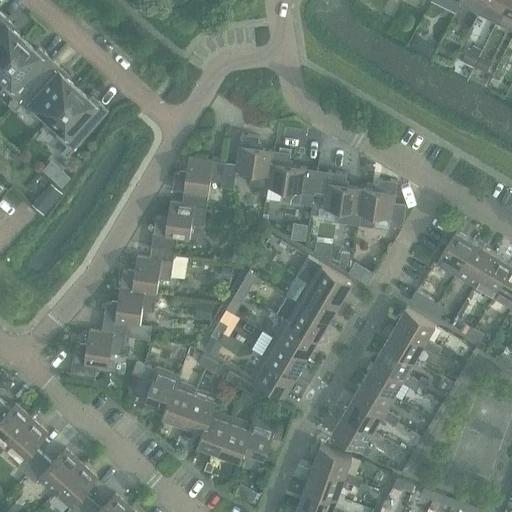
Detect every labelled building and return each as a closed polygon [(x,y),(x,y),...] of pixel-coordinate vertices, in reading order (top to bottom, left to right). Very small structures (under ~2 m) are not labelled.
[(461,0),(461,1),(479,10),(483,0),(461,0)] [(483,0),(479,10),(497,19),(506,0),(483,0)] [(511,0),(506,0),(497,19),(511,26),(511,0)] [(0,65),(23,39),(11,28),(14,25),(0,13),(0,65)] [(8,103),(12,106),(52,60),(37,47),(35,50),(23,39),(0,65),(0,78),(5,83),(2,86),(14,97),(8,103)] [(471,49),(464,62),(473,66),(480,53),(471,49)] [(479,55),(475,64),(484,68),(489,59),(479,55)] [(77,87),(65,77),(67,74),(52,60),(12,106),(15,109),(21,103),(33,113),(35,110),(46,120),(77,87)] [(88,98),(77,87),(46,120),(58,131),(55,134),(67,145),(61,151),(65,155),(107,109),(91,95),(88,98)] [(251,171),(249,183),(268,186),(273,150),(257,148),(259,136),(241,133),(237,163),(225,161),(222,180),(221,185),(233,187),(236,169),(251,171)] [(268,186),(266,198),(300,203),(300,202),(312,204),(313,193),(317,169),(289,164),(290,153),(273,150),(268,186)] [(184,191),(182,202),(182,203),(206,206),(210,179),(222,180),(225,161),(189,156),(186,173),(174,171),(172,189),(184,191)] [(317,169),(313,193),(325,195),(323,207),(320,206),(318,218),(355,223),(361,187),(345,185),(347,173),(317,169)] [(62,170),(54,179),(60,185),(68,176),(62,170)] [(391,216),(389,225),(402,227),(406,203),(393,201),(397,181),(379,178),(377,190),(361,187),(355,223),(374,226),(376,214),(391,216)] [(40,196),(33,204),(42,211),(48,204),(40,196)] [(189,238),(191,223),(203,225),(206,206),(182,203),(182,202),(170,200),(167,217),(156,215),(151,244),(175,248),(177,237),(189,238)] [(456,230),(437,262),(456,273),(475,241),(456,230)] [(456,273),(475,284),(494,252),(475,241),(456,273)] [(174,255),(175,248),(151,244),(149,257),(137,255),(135,272),(123,270),(120,287),(156,292),(158,277),(170,279),(171,275),(185,277),(188,256),(174,255)] [(264,245),(259,253),(267,257),(272,249),(264,245)] [(234,248),(232,261),(241,263),(243,249),(234,248)] [(272,249),(267,257),(275,262),(279,254),(272,249)] [(342,251),(340,264),(348,265),(350,252),(342,251)] [(511,262),(494,252),(475,284),(493,295),(511,263),(511,262)] [(255,260),(263,265),(267,257),(259,253),(255,260)] [(340,300),(351,281),(308,255),(297,275),(307,280),(340,300)] [(350,271),(369,283),(377,270),(357,259),(350,271)] [(511,263),(493,295),(511,306),(511,305),(511,263)] [(223,267),(222,277),(231,278),(232,268),(223,267)] [(249,271),(237,290),(245,294),(256,275),(249,271)] [(297,275),(285,294),(287,294),(295,299),(296,299),(329,319),(340,300),(307,280),(297,275)] [(106,301),(102,331),(125,335),(125,334),(150,338),(152,324),(140,323),(142,309),(153,311),(156,292),(120,287),(118,303),(106,301)] [(439,302),(416,289),(410,300),(432,313),(439,302)] [(227,308),(235,313),(245,294),(237,290),(227,308)] [(276,312),(285,318),(318,337),(329,319),(296,299),(295,299),(287,294),(276,312)] [(199,302),(197,317),(211,319),(213,304),(199,302)] [(445,306),(439,302),(432,313),(439,317),(445,306)] [(406,306),(395,325),(439,351),(449,356),(452,352),(442,346),(427,337),(435,323),(406,306)] [(307,356),(318,337),(285,318),(274,336),(307,356)] [(220,319),(215,327),(223,332),(228,324),(220,319)] [(459,329),(469,335),(474,327),(464,321),(459,329)] [(385,342),(414,359),(422,346),(437,355),(439,351),(395,325),(385,342)] [(218,340),(223,332),(215,327),(210,335),(218,340)] [(479,341),(484,333),(474,327),(469,335),(479,341)] [(111,351),(122,353),(125,335),(102,331),(89,329),(87,345),(75,344),(70,374),(95,377),(96,365),(108,367),(111,351)] [(274,336),(263,355),(296,374),(307,356),(274,336)] [(406,373),(414,359),(385,342),(374,360),(425,390),(428,385),(421,382),(406,373)] [(497,359),(507,365),(511,358),(502,352),(497,359)] [(205,366),(210,358),(203,353),(198,361),(205,366)] [(284,394),(296,374),(263,355),(251,374),(284,394)] [(218,362),(210,358),(205,366),(213,371),(218,362)] [(374,360),(364,377),(393,395),(400,399),(408,386),(416,390),(418,387),(425,391),(425,390),(374,360)] [(145,398),(166,405),(167,406),(176,380),(177,380),(179,375),(157,366),(156,368),(145,364),(135,390),(147,394),(145,398)] [(2,372),(0,375),(0,383),(6,388),(12,379),(2,372)] [(242,377),(237,384),(244,389),(249,381),(242,377)] [(385,408),(393,395),(364,377),(353,395),(398,421),(400,417),(385,408)] [(166,405),(162,416),(183,423),(196,387),(177,380),(176,380),(167,406),(166,405)] [(249,381),(244,389),(252,393),(257,386),(249,381)] [(183,423),(203,430),(204,431),(212,409),(213,409),(218,395),(196,387),(183,423)] [(353,395),(343,413),(372,430),(380,416),(395,425),(398,421),(353,395)] [(11,408),(0,398),(0,452),(32,417),(15,403),(11,408)] [(203,430),(197,444),(219,452),(232,416),(213,409),(212,409),(204,431),(203,430)] [(372,448),(364,443),(372,430),(343,413),(332,431),(361,448),(359,451),(367,456),(372,448)] [(240,460),(244,450),(243,449),(252,423),(251,423),(232,416),(219,452),(240,460)] [(48,432),(32,417),(5,447),(21,461),(17,465),(26,473),(43,454),(34,447),(48,432)] [(243,449),(244,450),(264,457),(272,436),(279,438),(283,428),(253,417),(251,423),(252,423),(243,449)] [(352,455),(320,444),(313,464),(361,482),(362,477),(346,471),(352,455)] [(52,462),(43,454),(26,473),(35,481),(39,478),(55,492),(81,462),(65,448),(52,462)] [(208,461),(205,469),(212,472),(215,464),(208,461)] [(84,492),(98,477),(81,462),(55,492),(70,506),(67,510),(69,511),(81,511),(93,500),(84,492)] [(359,486),(361,482),(313,464),(306,483),(337,495),(343,480),(359,486)] [(411,490),(414,483),(403,479),(400,486),(411,490)] [(241,483),(236,492),(252,501),(257,492),(241,483)] [(306,483),(299,503),(324,511),(339,511),(332,509),(337,495),(306,483)] [(421,494),(431,498),(434,490),(424,487),(421,494)] [(445,494),(434,490),(431,498),(442,502),(445,494)] [(127,511),(131,507),(115,493),(102,507),(93,500),(81,511),(127,511)] [(462,509),(471,511),(472,511),(475,505),(464,501),(462,509)] [(324,511),(299,503),(295,511),(324,511)]
